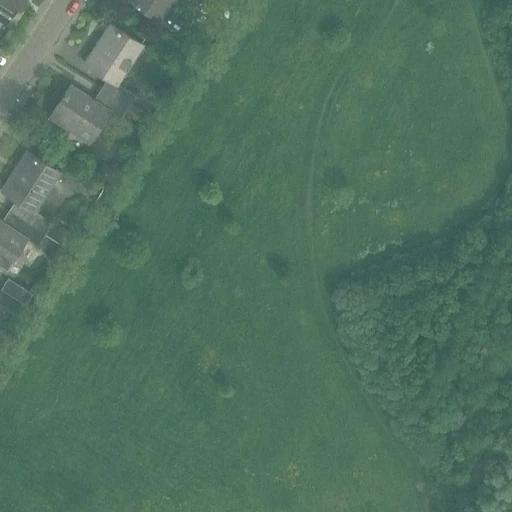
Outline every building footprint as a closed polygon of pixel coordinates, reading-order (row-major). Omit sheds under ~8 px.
[(0,0),(0,17),(10,24),(25,0),(0,0)] [(130,0),(159,19),(171,0),(130,0)] [(108,77),(101,88),(128,106),(135,95),(117,83),(143,44),(111,23),(85,62),(108,77)] [(0,29),(0,46),(8,53),(16,41),(0,29)] [(128,106),(101,88),(94,99),(71,84),(50,116),(89,142),(110,110),(121,117),(128,106)] [(18,216),(45,234),(52,222),(34,210),(59,171),(27,150),(2,190),(25,205),(18,216)] [(38,245),(45,234),(18,216),(11,226),(0,219),(0,265),(6,269),(27,238),(38,245)]
